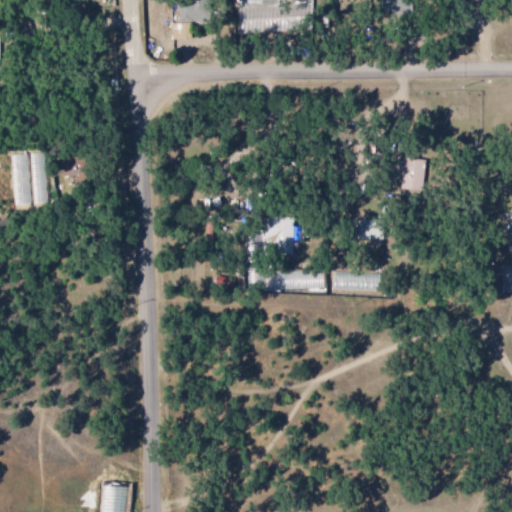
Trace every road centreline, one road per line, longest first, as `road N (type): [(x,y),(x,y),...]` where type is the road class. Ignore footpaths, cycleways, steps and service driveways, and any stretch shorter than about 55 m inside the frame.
road 1 (residential): [(157,511),(135,100)]
road 2 (residential): [(135,100),(171,80),(241,66),(511,68)]
